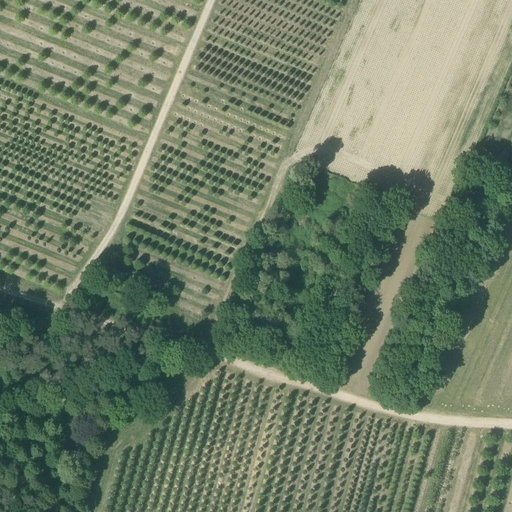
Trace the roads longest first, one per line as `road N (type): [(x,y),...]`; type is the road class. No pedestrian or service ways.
road 1 (track): [(511,429),(430,417),(288,379),(0,288)]
road 2 (track): [(56,305),(94,266),(207,0)]
road 3 (unknown): [(194,347),(0,418)]
